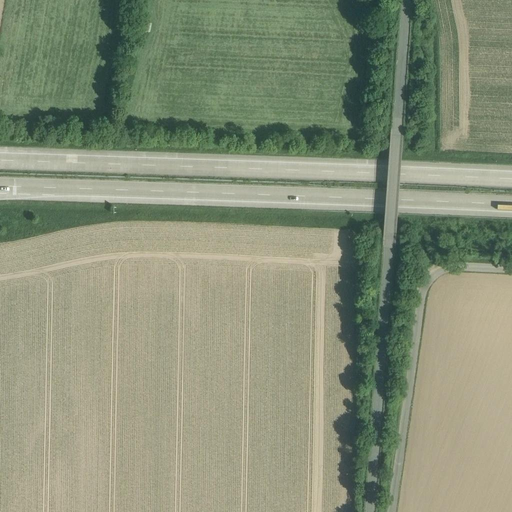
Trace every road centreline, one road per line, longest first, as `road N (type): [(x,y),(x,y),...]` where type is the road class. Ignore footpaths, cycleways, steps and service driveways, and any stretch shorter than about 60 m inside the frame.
road 1 (unclassified): [(405,0),(369,511)]
road 2 (motorway): [(511,179),(0,160)]
road 3 (motorway): [(0,185),(511,204)]
road 4 (unclassified): [(391,511),(408,383),(430,297),(470,276),(511,279)]
